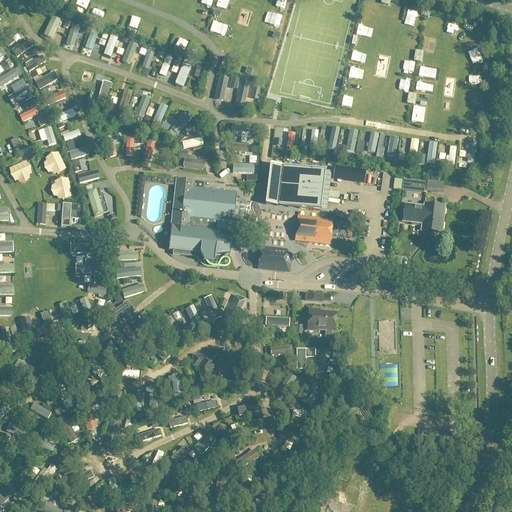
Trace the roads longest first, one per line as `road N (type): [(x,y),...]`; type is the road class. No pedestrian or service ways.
road 1 (tertiary): [(483,463),(491,400),(488,301),(511,184)]
road 2 (unknown): [(84,497),(126,462),(256,392)]
road 3 (unknown): [(269,511),(271,450),(256,392)]
